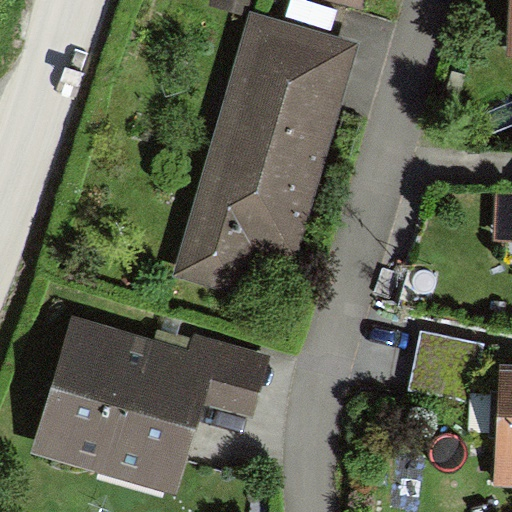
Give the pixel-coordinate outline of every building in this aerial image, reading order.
[(354,50),(252,21),(178,277),(240,295),(253,251),(292,262),(317,178),(354,50)] [(511,197),(496,197),(494,243),(511,244),(511,197)] [(72,320),(32,455),(177,498),(204,406),(250,420),(268,359),(192,336),(187,354),(72,320)] [(472,403),(483,345),(420,333),(409,390),(472,403)] [(511,373),(503,373),(498,487),(511,488),(511,373)]
